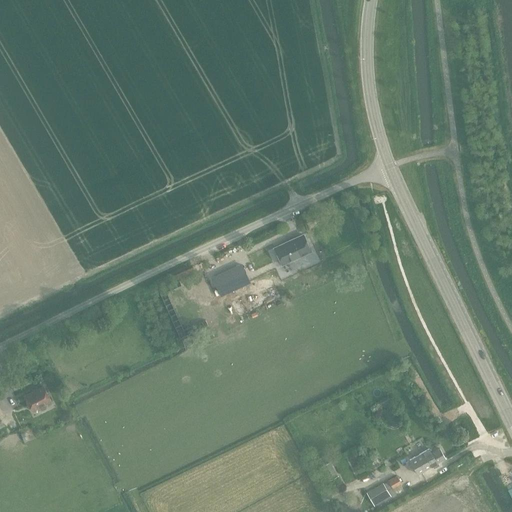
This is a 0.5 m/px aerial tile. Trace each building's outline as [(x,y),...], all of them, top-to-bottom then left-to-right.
[(303,234),(274,248),(281,264),(310,251),(303,234)] [(241,265),(213,278),(220,294),(249,281),(241,265)] [(9,382),(12,391),(31,383),(27,374),(9,382)] [(43,386),(24,396),(32,411),(39,407),(40,410),(42,410),(45,408),(46,407),(45,404),(51,401),(43,386)] [(417,474),(445,458),(439,449),(431,453),(428,449),(409,460),(417,474)] [(373,453),(364,459),(367,464),(376,459),(373,453)] [(329,462),(321,467),(328,481),(336,476),(329,462)] [(359,464),(352,468),(355,473),(362,470),(359,464)] [(388,481),(392,488),(401,483),(396,476),(388,481)] [(367,494),(372,503),(389,493),(383,484),(367,494)]
